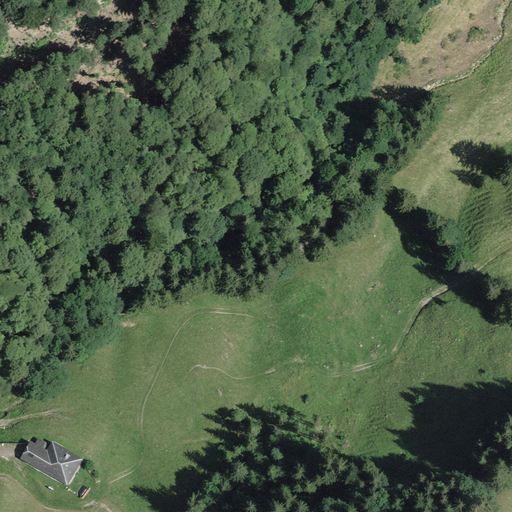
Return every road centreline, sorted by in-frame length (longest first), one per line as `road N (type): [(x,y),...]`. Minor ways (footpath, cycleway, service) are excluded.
road 1 (track): [(304,358),(351,374),(405,340),(430,300),(511,245)]
road 2 (track): [(145,398),(181,322),(223,311),(260,324),(304,358)]
